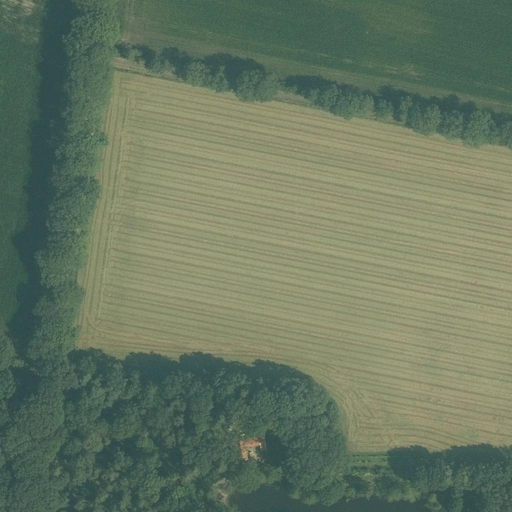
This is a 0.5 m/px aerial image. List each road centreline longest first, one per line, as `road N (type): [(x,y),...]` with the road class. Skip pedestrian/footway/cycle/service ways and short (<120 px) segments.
road 1 (unclassified): [(31,511),(95,0)]
road 2 (track): [(511,134),(88,52)]
